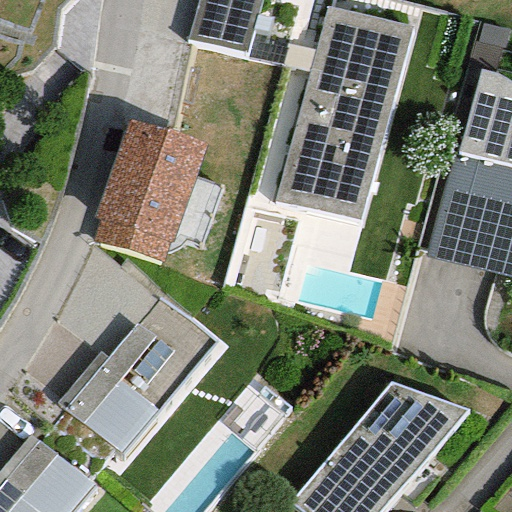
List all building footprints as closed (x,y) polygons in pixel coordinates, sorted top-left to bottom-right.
[(259,0),(196,0),(186,40),(245,55),(259,0)] [(409,29),(323,6),(273,200),(359,222),(409,29)] [(511,83),(494,72),(478,69),(457,153),(451,153),(423,256),(511,279),(511,83)] [(203,145),(125,119),(92,218),(98,220),(91,241),(160,263),(166,243),(170,244),(203,145)] [(211,345),(157,301),(108,360),(98,352),(55,403),(119,456),(211,345)] [(381,511),(466,412),(389,384),(288,504),(297,511),(381,511)] [(0,511),(72,511),(92,488),(28,435),(0,469),(0,511)]
